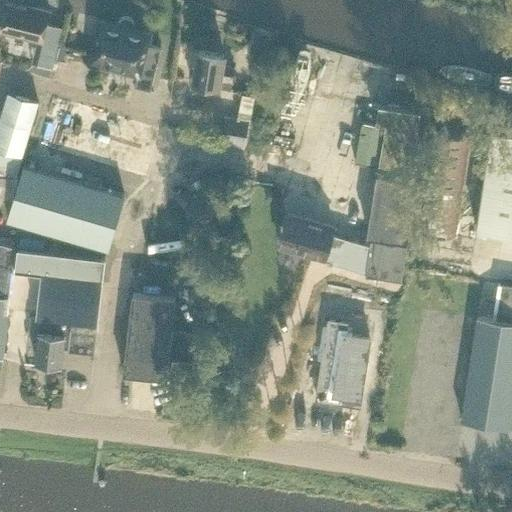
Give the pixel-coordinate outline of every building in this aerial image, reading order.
[(0,28),(0,30),(38,40),(32,63),(52,68),(62,27),(46,23),(50,11),(33,6),(32,9),(7,2),(0,28)] [(86,64),(136,77),(133,85),(150,89),(160,47),(149,44),(152,32),(133,27),(133,22),(131,18),(127,16),(122,17),(119,19),(117,23),(97,18),(86,64)] [(261,55),(268,33),(256,29),(248,51),(261,55)] [(68,48),(58,46),(55,58),(65,61),(68,48)] [(233,66),(222,65),(224,54),(198,50),(195,68),(192,68),(190,79),(193,80),(193,82),(230,88),(233,66)] [(7,91),(0,115),(0,149),(22,156),(38,101),(7,91)] [(238,108),(238,109),(237,115),(245,116),(250,117),(254,96),(252,95),(242,93),(238,108)] [(162,128),(51,94),(36,145),(38,145),(35,155),(58,162),(61,152),(146,179),(162,128)] [(385,124),(377,174),(376,174),(367,235),(406,241),(416,180),(409,179),(414,144),(420,145),(421,137),(416,136),(420,111),(378,104),(375,123),(385,124)] [(222,116),(217,142),(243,147),(248,120),(222,116)] [(480,147),(489,148),(477,227),(511,232),(511,130),(492,127),(491,131),(482,130),(480,147)] [(414,230),(454,236),(469,137),(431,131),(414,230)] [(7,218),(107,248),(124,193),(24,163),(7,218)] [(267,187),(264,197),(273,200),(276,190),(267,187)] [(284,233),(280,246),(295,250),(323,259),(324,255),(334,258),(333,262),(365,272),(369,245),(331,233),(333,225),(290,212),(284,233)] [(0,241),(0,356),(2,357),(7,312),(13,268),(15,246),(0,241)] [(14,268),(13,268),(7,312),(8,312),(36,315),(34,332),(38,332),(35,361),(61,364),(63,345),(68,346),(68,349),(93,352),(101,279),(104,257),(55,252),(36,249),(16,247),(14,268)] [(511,280),(511,260),(474,257),(473,278),(511,280)] [(335,277),(332,301),(359,305),(363,285),(335,277)] [(477,311),(460,418),(510,426),(510,425),(511,425),(511,285),(482,281),(477,311)] [(382,291),(377,320),(393,323),(397,295),(382,291)] [(132,292),(130,311),(122,371),(166,377),(166,376),(172,329),(174,307),(176,297),(132,292)] [(329,320),(318,388),(331,390),(330,399),(336,400),(358,403),(368,337),(362,336),(343,333),(345,322),(329,320)] [(172,358),(170,377),(189,379),(192,361),(172,358)]
